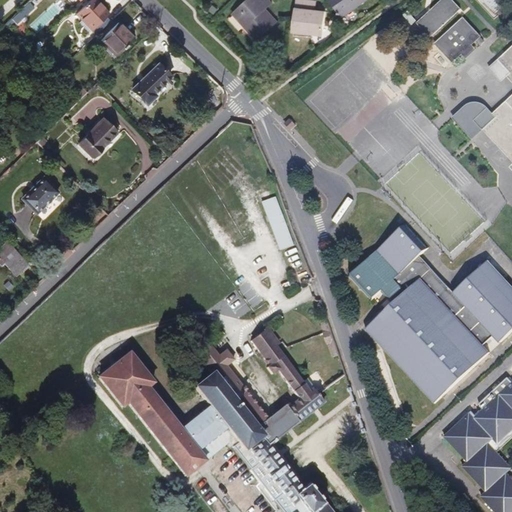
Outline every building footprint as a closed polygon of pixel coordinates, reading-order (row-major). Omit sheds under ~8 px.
[(96,35),(110,22),(105,17),(109,14),(94,0),(90,0),(76,14),(81,20),(79,22),(88,33),(91,30),(96,35)] [(278,21),(267,8),(262,4),(266,0),(247,0),(233,14),(257,41),(278,21)] [(272,3),(269,0),(266,0),(262,4),(267,8),(272,3)] [(324,30),(326,11),(315,10),(310,10),(311,1),(301,0),(296,0),(293,32),(312,34),(313,28),(324,30)] [(364,0),(334,0),(345,15),(364,0)] [(429,37),(460,9),(451,0),(441,0),(416,23),(429,37)] [(504,5),(498,0),(486,0),(482,4),(493,15),(504,5)] [(30,3),(12,19),(15,22),(16,25),(34,8),(30,3)] [(471,45),(479,37),(463,18),(435,44),(452,63),(460,55),(471,45)] [(8,28),(15,22),(12,19),(5,26),(8,28)] [(114,26),(117,23),(114,21),(97,37),(100,40),(103,37),(114,26)] [(115,57),(133,39),(117,23),(114,26),(103,37),(100,40),(99,40),(115,57)] [(34,53),(43,44),(39,41),(29,50),(34,53)] [(464,59),(475,49),(471,45),(460,55),(464,59)] [(511,45),(488,68),(500,82),(506,77),(511,83),(511,94),(492,114),(495,118),(482,130),(511,162),(511,45)] [(171,77),(159,64),(132,90),(147,105),(156,96),(154,93),(171,77)] [(90,95),(97,88),(95,85),(87,92),(90,95)] [(78,101),(87,93),(83,89),(74,97),(78,101)] [(482,130),(495,118),(492,114),(484,106),(482,105),(479,104),(477,104),(474,103),(472,103),(469,104),(466,105),(464,107),(452,118),(472,139),(482,130)] [(117,133),(103,119),(79,143),(93,158),(102,149),(102,148),(117,133)] [(289,119),(284,124),(290,130),(295,125),(289,119)] [(47,141),(42,136),(36,141),(41,146),(47,141)] [(61,193),(47,178),(25,199),(39,214),(61,193)] [(294,245),(276,197),(263,202),(281,250),(294,245)] [(498,341),(511,327),(511,294),(482,262),(455,288),(448,294),(414,257),(426,246),(403,221),(346,274),(369,299),(379,289),(390,301),(367,323),(371,327),(367,332),(371,336),(376,332),(429,389),(424,393),(429,398),(433,394),(437,398),(486,353),(479,346),(491,334),(498,341)] [(23,260),(4,239),(0,242),(0,262),(3,260),(12,271),(23,260)] [(339,352),(328,319),(321,322),(324,332),(324,333),(328,344),(332,355),(339,352)] [(278,344),(266,328),(263,330),(276,346),(278,344)] [(330,511),(308,485),(301,490),(288,473),(281,464),(268,447),(275,442),(275,441),(323,403),(313,389),(314,388),(307,379),(302,382),(276,346),(263,330),(263,331),(250,341),(269,366),(267,368),(272,375),(277,371),(299,400),(288,408),(287,408),(285,406),(267,419),(226,366),(234,360),(226,350),(218,357),(210,346),(197,356),(211,375),(195,388),(209,406),(179,429),(147,388),(152,383),(129,354),(98,378),(122,408),(127,404),(185,477),(205,461),(197,452),(198,451),(197,450),(200,447),(206,454),(231,435),(244,451),(247,448),(250,452),(242,459),(250,469),(250,470),(274,502),(274,501),(282,511),(290,505),(294,509),(296,511),(330,511)] [(511,381),(511,382),(507,377),(478,404),(483,409),(476,416),(472,412),(445,437),(468,462),(462,467),(486,493),(481,497),(494,511),(511,511),(511,479),(506,473),(487,453),(511,430),(511,381)] [(511,468),(498,453),(511,440),(511,430),(487,453),(506,473),(511,468)] [(244,451),(231,435),(206,454),(200,447),(197,450),(198,451),(197,452),(205,461),(228,442),(242,459),(250,452),(247,448),(244,451)] [(290,471),(283,463),(281,464),(288,473),(290,471)]
